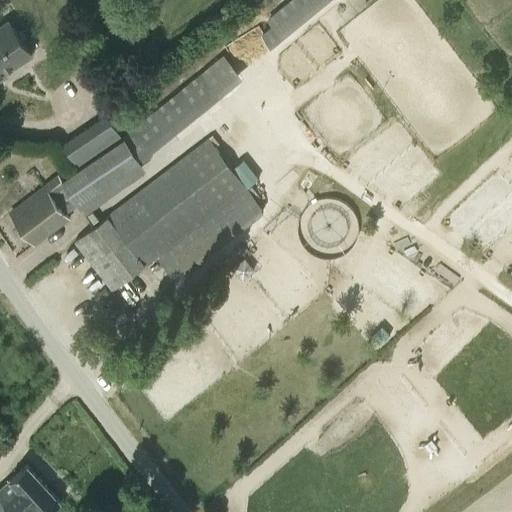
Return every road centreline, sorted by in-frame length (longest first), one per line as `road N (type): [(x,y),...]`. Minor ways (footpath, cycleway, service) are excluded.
road 1 (track): [(5,285),(248,97),(325,169),(511,301)]
road 2 (unclassified): [(171,511),(0,276)]
